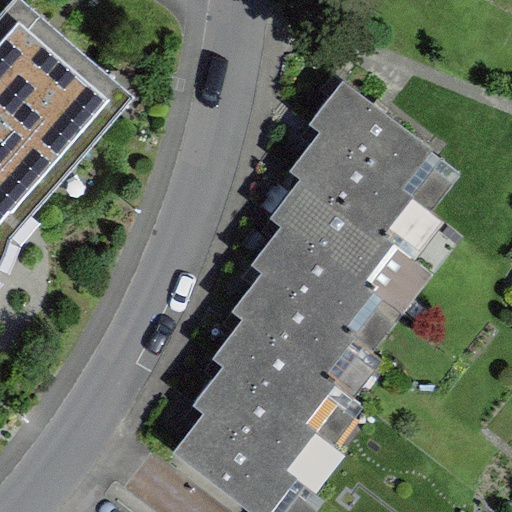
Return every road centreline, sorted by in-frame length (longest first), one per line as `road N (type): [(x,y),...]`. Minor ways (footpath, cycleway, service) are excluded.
road 1 (residential): [(18,511),(127,359),(169,271),(203,178),(242,4)]
road 2 (unknown): [(242,4),(511,121)]
